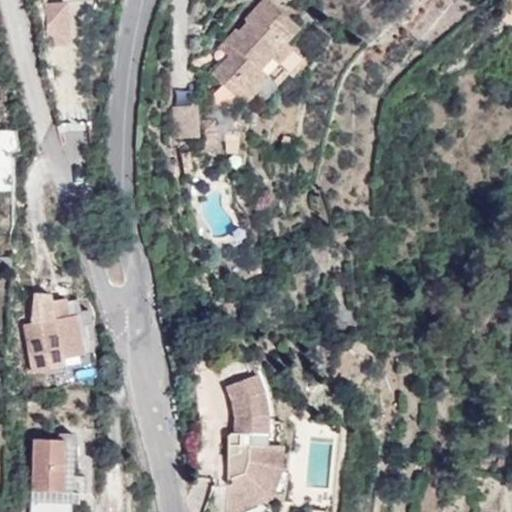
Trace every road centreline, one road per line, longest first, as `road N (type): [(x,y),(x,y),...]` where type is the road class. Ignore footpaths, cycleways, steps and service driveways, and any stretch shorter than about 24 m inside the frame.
road 1 (unclassified): [(146,339),(128,329),(100,272),(37,109),(10,0)]
road 2 (residential): [(146,339),(117,156),(124,70),(141,0)]
road 3 (residential): [(176,511),(150,404),(146,339)]
